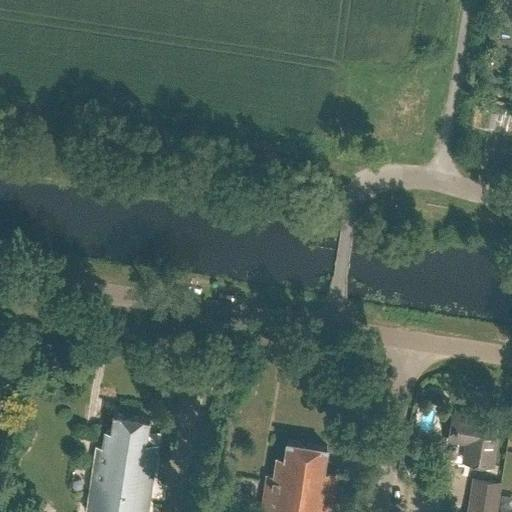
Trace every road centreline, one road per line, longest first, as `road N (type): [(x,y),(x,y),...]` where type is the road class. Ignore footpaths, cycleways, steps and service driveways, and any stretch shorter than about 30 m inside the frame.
road 1 (unclassified): [(332,324),(0,274)]
road 2 (unclassified): [(332,324),(352,204),(384,175),(438,179)]
road 3 (unclassified): [(438,179),(468,0)]
road 4 (unclassified): [(411,338),(379,511)]
